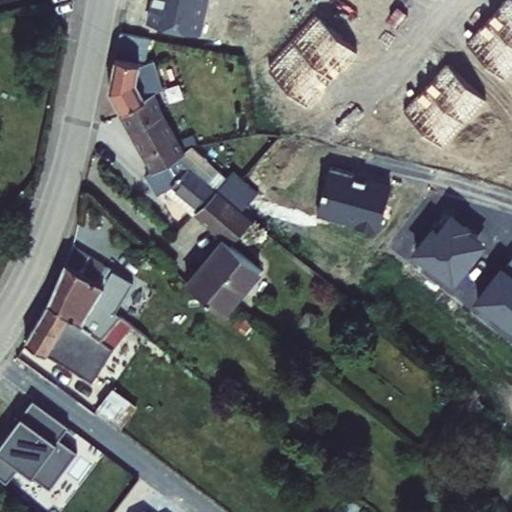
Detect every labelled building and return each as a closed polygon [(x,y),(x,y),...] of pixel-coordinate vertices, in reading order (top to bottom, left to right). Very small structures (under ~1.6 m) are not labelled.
[(151,0),(146,23),(200,36),(208,0),(151,0)] [(506,0),(465,46),(502,79),(511,68),(511,2),(509,0),(506,0)] [(267,63),(306,102),(356,51),(317,13),(267,63)] [(138,101),(152,90),(144,63),(150,34),(120,29),(107,85),(121,109),(138,101)] [(404,110),(441,144),(483,101),(447,66),(404,110)] [(177,155),(183,151),(162,109),(154,89),(152,90),(138,101),(121,109),(154,169),(177,155)] [(187,167),(213,188),(241,209),(257,188),(231,168),(224,177),(191,147),(183,151),(177,155),(187,167)] [(169,185),(198,207),(213,188),(187,167),(177,155),(154,169),(145,174),(156,193),(165,188),(169,185)] [(327,165),(315,216),(377,230),(389,180),(327,165)] [(165,188),(194,212),(198,207),(169,185),(165,188)] [(194,212),(221,235),(241,209),(213,188),(198,207),(194,212)] [(241,209),(221,235),(224,237),(230,241),(251,216),(241,209)] [(414,248),(455,281),(485,244),(473,234),(476,230),(451,211),(439,227),(433,223),(414,248)] [(230,241),(224,237),(187,281),(223,311),(261,266),(230,241)] [(56,279),(119,317),(148,339),(162,350),(176,331),(164,322),(163,324),(134,301),(115,289),(124,274),(71,244),(56,279)] [(511,271),(502,264),(477,300),(511,325),(511,271)] [(119,317),(56,279),(47,301),(104,336),(119,317)] [(148,339),(119,317),(104,336),(47,301),(24,339),(44,351),(54,336),(72,346),(74,343),(88,350),(120,376),(148,339)] [(115,425),(133,405),(114,388),(96,408),(115,425)] [(0,476),(6,482),(18,465),(48,488),(77,451),(58,437),(68,424),(32,397),(0,439),(0,476)] [(0,511),(14,511),(0,499),(0,511)]
